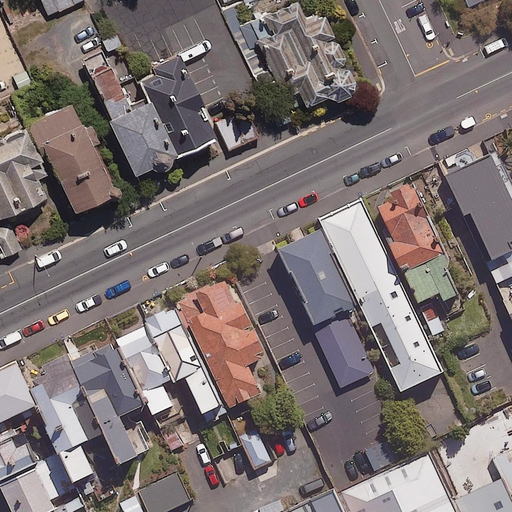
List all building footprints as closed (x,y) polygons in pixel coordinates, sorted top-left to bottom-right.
[(40,0),(47,14),(81,0),(40,0)] [(459,0),(463,8),(481,0),(459,0)] [(293,1),(232,30),(242,50),(259,41),(292,108),(303,103),(306,108),(326,98),(333,100),(342,99),(351,90),(353,81),(348,70),(337,65),(344,61),(321,13),(303,22),(293,1)] [(124,46),(117,32),(100,40),(107,54),(124,46)] [(150,66),(152,71),(137,78),(148,103),(110,121),(134,175),(149,168),(155,172),(163,172),(168,167),(168,159),(215,138),(183,67),(186,66),(180,52),(150,66)] [(125,54),(110,61),(121,85),(137,78),(125,54)] [(30,125),(53,171),(74,213),(115,193),(90,144),(96,141),(88,125),(80,129),(68,106),(30,125)] [(257,137),(246,109),(216,121),(227,149),(257,137)] [(53,171),(30,125),(0,140),(0,220),(45,198),(36,180),(53,171)] [(511,187),(495,152),(455,172),(496,257),(511,249),(511,187)] [(459,290),(411,182),(374,199),(434,333),(453,325),(442,298),(459,290)] [(367,198),(324,218),(405,388),(448,368),(367,198)] [(21,248),(8,223),(0,226),(0,246),(5,256),(21,248)] [(319,225),(285,242),(329,333),(363,316),(319,225)] [(264,354),(227,277),(177,301),(228,406),(259,391),(245,363),(264,354)] [(145,324),(170,380),(183,374),(200,411),(219,403),(174,305),(143,319),(145,324)] [(170,380),(145,324),(114,337),(117,343),(143,401),(149,414),(171,403),(162,383),(170,380)] [(70,364),(79,383),(100,431),(115,462),(149,447),(140,427),(126,433),(117,413),(143,401),(117,343),(70,364)] [(34,403),(27,387),(16,363),(0,369),(0,436),(40,418),(34,403)] [(56,452),(70,481),(92,471),(78,441),(100,431),(79,383),(47,397),(40,382),(27,387),(34,403),(56,451),(56,452)] [(263,427),(241,437),(255,467),(277,457),(263,427)] [(0,476),(34,460),(21,432),(0,441),(0,476)] [(463,511),(458,500),(434,449),(354,487),(365,511),(463,511)] [(110,451),(92,459),(104,484),(121,476),(110,451)] [(39,460),(46,475),(42,477),(51,498),(73,488),(70,481),(56,452),(39,460)] [(40,511),(52,507),(34,468),(0,484),(13,511),(40,511)] [(511,511),(511,473),(458,500),(463,511),(511,511)] [(122,501),(127,511),(161,511),(191,498),(179,474),(122,501)] [(363,511),(348,480),(322,493),(331,511),(363,511)] [(70,511),(85,505),(80,496),(47,511),(70,511)]
